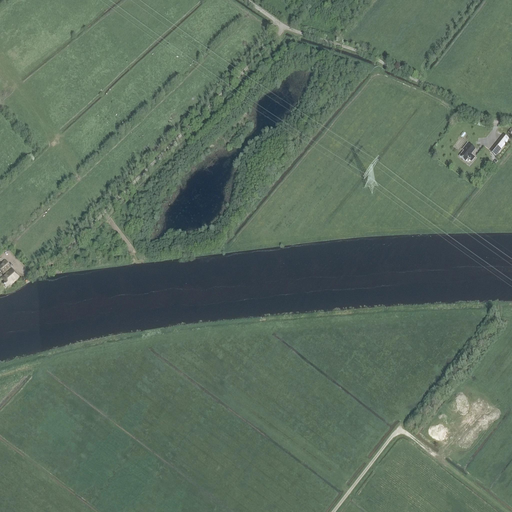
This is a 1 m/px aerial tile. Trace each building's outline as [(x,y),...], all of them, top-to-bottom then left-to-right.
[(475,150),(467,143),(462,150),(464,151),(459,157),(463,160),(465,162),(467,159),(471,162),(473,160),(475,158),(471,155),(475,150)] [(497,144),(493,150),(498,154),(502,148),(497,144)] [(487,151),(484,148),(478,154),(482,158),(487,151)] [(0,265),(0,271),(3,275),(10,268),(4,261),(0,265)] [(19,278),(11,269),(0,279),(5,284),(3,285),(6,288),(9,285),(10,286),(19,278)]
